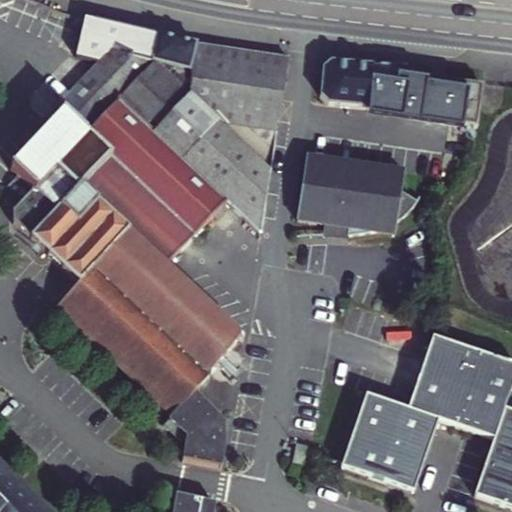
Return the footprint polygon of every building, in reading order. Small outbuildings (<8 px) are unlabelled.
[(62,115),(87,138),(120,104),(156,64),(270,175),(288,59),(245,53),(216,49),(160,36),(84,19),(75,58),(99,63),(68,95),(55,109),(62,115)] [(410,71),(330,62),(323,70),(319,97),(328,107),(383,111),(383,115),(482,123),(485,89),(462,86),(409,76),(410,71)] [(156,64),(120,104),(226,206),(260,237),(263,219),(270,175),(156,64)] [(226,206),(120,104),(87,138),(110,159),(194,239),(219,212),(226,206)] [(95,269),(127,235),(80,191),(110,159),(87,138),(62,115),(55,109),(50,115),(57,121),(9,171),(18,179),(9,189),(25,204),(13,217),(14,223),(15,229),(39,252),(58,270),(77,288),(95,269)] [(394,172),(307,158),(296,225),(355,234),(354,242),(378,238),(394,241),(396,228),(405,224),(413,216),(418,207),(421,197),(401,194),(405,172),(394,172)] [(194,239),(110,159),(80,191),(127,235),(164,272),(191,243),(194,239)] [(127,235),(95,269),(209,375),(221,361),(234,345),(237,341),(164,272),(127,235)] [(55,312),(170,421),(194,393),(209,375),(95,269),(77,288),(55,312)] [(511,390),(511,370),(430,344),(406,418),(364,404),(343,469),(340,477),(347,479),(413,501),(436,428),(493,447),(474,502),(505,511),(511,511),(511,418),(503,416),(509,400),(511,390)] [(194,393),(170,421),(164,428),(185,447),(183,459),(223,467),(226,447),(225,433),(225,428),(227,425),(208,407),(194,393)] [(306,449),(294,447),(291,467),(303,469),(306,449)] [(0,511),(54,511),(27,485),(0,458),(0,511)]
